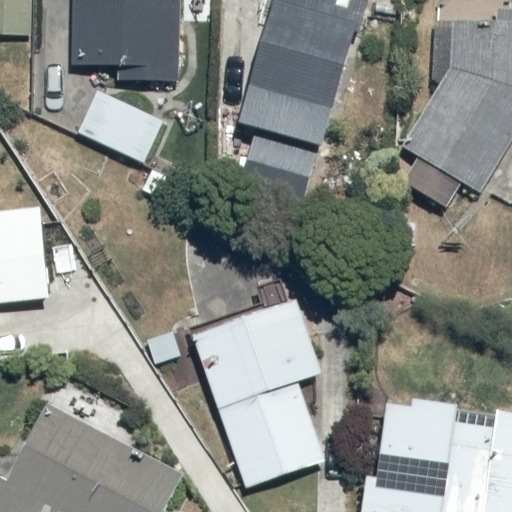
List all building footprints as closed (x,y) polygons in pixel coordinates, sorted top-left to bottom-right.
[(45,0),(0,0),(0,33),(46,33),(45,0)] [(84,0),(84,66),(193,67),(193,0),(84,0)] [(288,0),(252,120),(338,146),(380,0),(288,0)] [(511,194),(511,0),(440,0),(444,97),(411,146),(428,157),(412,181),(455,211),(472,186),(487,196),(492,188),(509,199),(511,194)] [(169,119),(105,88),(84,134),(149,163),(169,119)] [(318,155),(260,139),(247,186),(305,202),(318,155)] [(49,212),(0,214),(0,303),(55,300),(49,212)] [(331,291),(202,332),(254,495),(336,469),(327,440),(373,425),(331,291)] [(173,511),(196,471),(62,399),(19,479),(5,471),(0,481),(0,511),(173,511)] [(511,511),(511,410),(432,399),(431,404),(401,399),(390,477),(381,475),(375,511),(511,511)]
